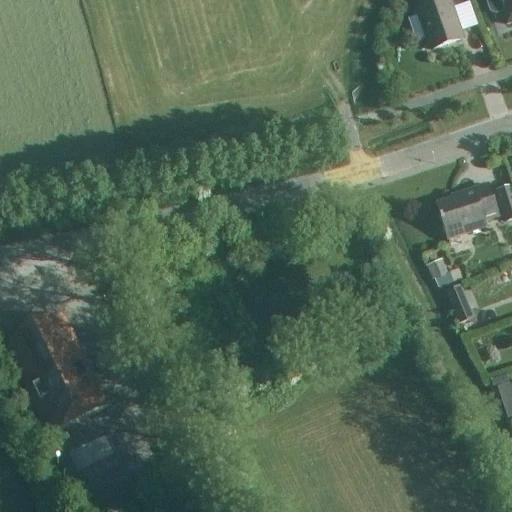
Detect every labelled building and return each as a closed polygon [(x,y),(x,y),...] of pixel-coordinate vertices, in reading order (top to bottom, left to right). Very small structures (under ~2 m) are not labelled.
[(464,6),(461,0),(437,0),(439,5),(418,12),(431,51),(463,40),(452,10),(464,6)] [(511,0),(487,0),(487,2),(491,12),(496,15),(503,12),(508,26),(511,24),(511,0)] [(438,208),(448,240),(486,228),(484,222),(498,218),(488,186),(452,198),(454,203),(438,208)] [(511,222),(511,187),(496,192),(506,224),(511,222)] [(442,261),(426,268),(432,282),(435,281),(438,290),(462,280),(457,269),(447,274),(442,261)] [(446,292),(460,325),(475,319),(461,286),(446,292)] [(65,322),(61,324),(10,350),(9,350),(50,432),(105,405),(65,322)]
